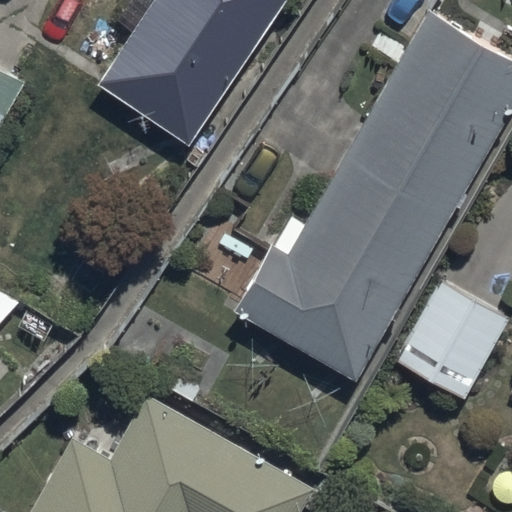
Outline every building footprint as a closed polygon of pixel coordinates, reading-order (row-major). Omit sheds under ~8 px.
[(129,0),(117,18),(134,29),(98,84),(189,144),(284,0),(129,0)] [(511,105),(511,58),(426,8),(302,222),(290,215),(235,309),(354,378),(511,105)] [(0,124),(24,85),(0,70),(0,124)] [(441,279),(394,358),(461,398),(508,319),(441,279)] [(0,324),(20,304),(0,284),(0,324)] [(67,433),(24,511),(295,511),(311,484),(140,392),(107,455),(67,433)]
